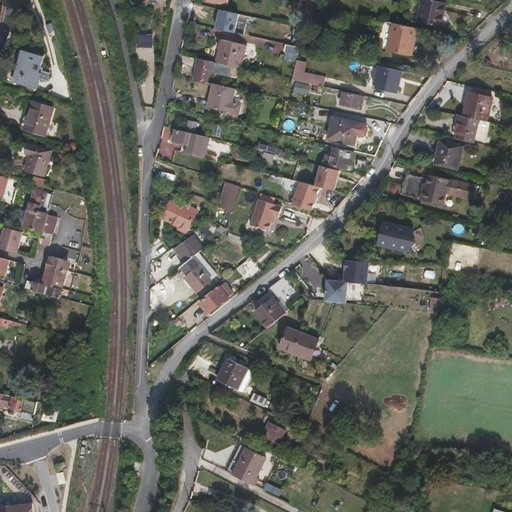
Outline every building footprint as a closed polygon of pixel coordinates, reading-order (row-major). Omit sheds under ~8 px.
[(439,31),(445,7),(421,2),(416,25),(439,31)] [(238,14),(219,10),(215,29),(234,33),(238,14)] [(379,53),(408,59),(411,47),(410,47),(414,32),(382,24),(377,43),(380,47),(379,53)] [(152,34),(137,34),(137,48),(152,48),(152,34)] [(241,67),(246,41),(221,35),(216,61),(241,67)] [(297,53),(299,46),(286,43),(284,49),(297,53)] [(40,71),(45,52),(24,46),(14,81),(38,88),(43,72),(40,71)] [(195,78),(200,58),(196,57),(191,78),(195,78)] [(209,82),(214,61),(200,58),(195,78),(209,82)] [(297,59),(293,80),(325,85),(327,75),(306,72),(308,61),(297,59)] [(397,91),(403,70),(380,64),(376,78),(386,80),(384,88),(397,91)] [(376,78),(375,86),(384,88),(386,80),(376,78)] [(305,91),(305,82),(295,81),(295,90),(305,91)] [(234,88),(213,83),(208,106),(238,113),(240,103),(231,100),(234,88)] [(361,107),(365,95),(345,91),(342,103),(361,107)] [(467,107),(466,107),(464,116),(479,120),(487,121),(493,97),(471,91),(467,107)] [(43,133),(51,105),(31,99),(24,127),(43,133)] [(450,137),(473,143),(479,120),(464,116),(456,114),(450,137)] [(365,123),(334,116),(329,137),(355,143),(357,133),(363,134),(366,132),(367,126),(365,123)] [(176,126),(173,138),(186,141),(196,144),(199,132),(176,126)] [(199,155),(204,133),(199,132),(196,144),(186,141),(183,151),(199,155)] [(203,157),(209,135),(204,133),(199,155),(203,157)] [(443,142),(439,141),(434,163),(438,164),(443,142)] [(461,146),(443,142),(438,164),(456,168),(461,146)] [(44,175),(51,149),(27,143),(24,153),(26,154),(29,155),(25,170),(44,175)] [(351,164),(355,150),(334,145),(330,163),(346,167),(347,163),(351,164)] [(271,160),(272,152),(263,150),(261,157),(271,160)] [(319,166),(314,185),(334,190),(339,171),(319,166)] [(0,172),(0,192),(7,193),(10,174),(0,172)] [(422,199),(426,178),(407,174),(402,194),(422,199)] [(474,201),(477,186),(428,175),(423,200),(442,205),(445,194),(474,201)] [(239,194),(241,186),(233,183),(231,192),(239,194)] [(313,209),(319,191),(303,186),(297,204),(313,209)] [(34,190),(23,227),(41,231),(46,214),(46,213),(39,211),(44,192),(34,190)] [(279,216),(282,205),(259,198),(250,224),(270,230),(275,215),(279,216)] [(189,205),(187,209),(171,201),(163,217),(180,225),(179,228),(186,231),(197,208),(189,205)] [(51,234),(56,217),(46,214),(41,231),(42,232),(51,234)] [(0,246),(18,252),(24,230),(5,224),(0,240),(0,246)] [(229,229),(228,228),(222,224),(218,227),(223,233),(229,229)] [(404,251),(408,232),(384,227),(384,229),(380,246),(404,251)] [(193,235),(175,248),(186,261),(192,256),(198,252),(203,248),(193,235)] [(209,276),(214,271),(198,252),(192,256),(209,276)] [(0,271),(8,273),(11,257),(0,254),(0,271)] [(44,277),(46,278),(44,284),(61,289),(66,271),(60,269),(62,260),(51,256),(44,277)] [(209,276),(192,256),(186,261),(181,265),(189,274),(185,277),(197,292),(212,280),(209,276)] [(368,262),(344,260),(342,281),(366,284),(368,262)] [(277,293),(284,277),(283,276),(267,289),(273,297),(277,293)] [(24,288),(58,298),(61,289),(44,284),(34,281),(33,283),(27,281),(24,288)] [(208,313),(227,296),(219,286),(200,303),(202,305),(200,307),(204,312),(206,311),(208,313)] [(438,311),(440,296),(432,295),(429,310),(438,311)] [(267,329),(284,314),(272,298),(254,313),(267,329)] [(18,323),(0,317),(0,326),(5,328),(7,323),(17,326),(18,323)] [(308,366),(318,348),(289,332),(279,350),(308,366)] [(236,388),(245,367),(226,359),(217,380),(236,388)] [(20,409),(23,399),(0,393),(0,406),(1,407),(2,404),(20,409)] [(45,409),(44,419),(52,420),(53,410),(45,409)] [(282,430),(283,427),(275,423),(271,431),(268,430),(263,441),(271,445),(280,429),(282,430)] [(229,474),(243,446),(238,444),(224,471),(229,474)] [(249,484),(262,456),(243,446),(229,474),(249,484)] [(261,490),(274,462),(262,456),(249,484),(261,490)] [(55,469),(65,465),(63,460),(54,463),(55,469)] [(454,496),(435,487),(422,511),(452,511),(447,510),(454,496)]
